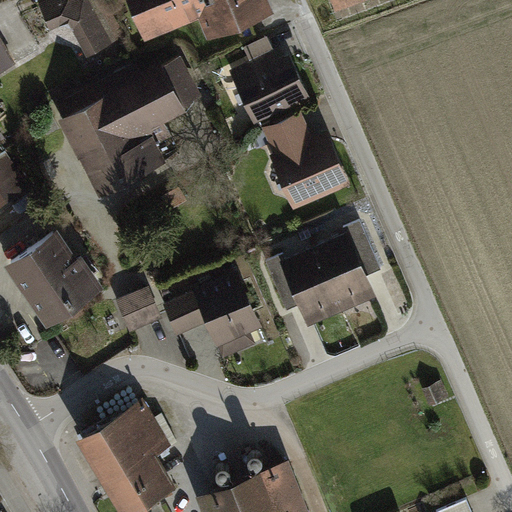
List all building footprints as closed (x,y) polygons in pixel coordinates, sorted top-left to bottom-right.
[(49,0),(42,3),(51,22),(75,26),(89,52),(112,41),(91,0),(49,0)] [(243,22),(274,9),(270,0),(132,0),(138,13),(148,15),(155,30),(191,15),(193,18),(203,14),(209,30),(236,20),(243,22)] [(333,0),(337,9),(363,0),(333,0)] [(136,64),(61,102),(103,184),(177,145),(162,116),(205,94),(184,54),(142,75),(136,64)] [(232,69),(256,120),(311,94),(294,58),(262,72),(255,58),(232,69)] [(276,152),(271,154),(293,203),(347,179),(327,133),(312,139),(301,114),(266,129),(276,152)] [(2,149),(0,150),(0,204),(20,192),(24,182),(2,149)] [(351,230),(316,244),(343,309),(376,295),(367,273),(381,267),(361,219),(348,224),(351,230)] [(59,230),(11,262),(51,322),(99,289),(59,230)] [(316,244),(283,258),(281,254),(268,259),(288,305),(299,300),(309,322),(343,309),(316,244)] [(265,324),(241,269),(189,291),(202,322),(211,319),(221,343),(265,324)] [(132,329),(163,316),(150,285),(119,298),(132,329)] [(202,322),(189,291),(166,301),(179,332),(202,322)] [(145,398),(82,434),(126,510),(168,487),(150,456),(168,445),(154,422),(158,421),(145,398)] [(257,460),(254,461),(252,462),(251,465),(250,467),(251,470),(252,472),(253,473),(255,474),(258,475),(259,475),(262,474),(265,471),(265,469),(266,466),(265,465),(264,462),(262,461),(261,460),(257,460)] [(309,511),(291,465),(201,499),(205,511),(309,511)] [(225,474),(222,474),(220,476),(218,479),(218,480),(218,483),(220,486),(221,487),(223,488),(226,489),(227,488),(230,487),(232,485),(233,483),(233,480),(233,478),(232,476),(230,474),(228,474),(225,474)] [(473,511),(467,498),(439,510),(439,511),(473,511)]
